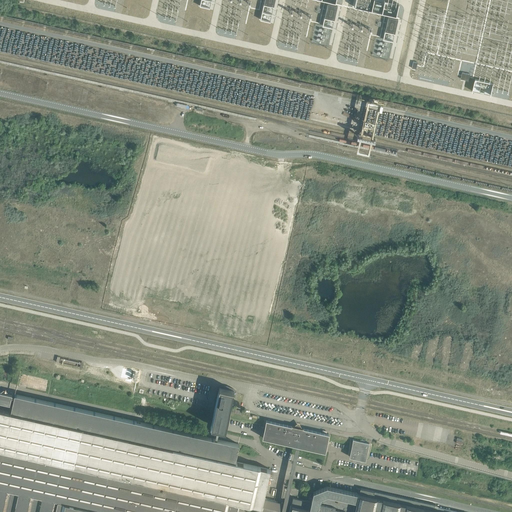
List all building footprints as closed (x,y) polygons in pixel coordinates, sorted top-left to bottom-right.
[(355,0),(354,7),(371,11),(373,0),(355,0)] [(327,3),(324,18),(334,20),(337,6),(327,3)] [(388,17),(385,31),(394,33),(398,20),(398,19),(388,17)] [(475,79),(472,91),(491,95),(493,82),(475,79)] [(213,417),(211,425),(225,428),(225,426),(227,420),(227,418),(227,417),(228,411),(229,408),(232,396),(232,394),(233,392),(232,392),(229,390),(228,389),(229,388),(227,387),(226,387),(224,387),(225,389),(223,389),(220,389),(219,389),(213,415),(213,416),(213,417)] [(0,401),(4,403),(10,404),(12,394),(2,392),(0,391),(0,401)] [(0,511),(443,511),(442,511),(439,511),(438,511),(433,510),(433,509),(433,508),(434,507),(434,506),(434,505),(432,504),(423,502),(413,500),(407,499),(395,496),(384,493),(374,491),(369,490),(360,488),(360,489),(359,493),(353,492),(327,486),(313,492),(312,496),(312,497),(311,501),(311,502),(310,501),(305,500),(293,498),(291,506),(291,507),(290,511),(282,511),(280,510),(282,502),(281,502),(276,501),(271,500),(264,498),(263,498),(267,483),(269,474),(269,471),(270,471),(269,471),(270,468),(269,467),(269,468),(269,469),(265,468),(261,467),(258,466),(258,465),(257,465),(257,466),(246,464),(246,463),(247,463),(247,462),(246,462),(245,463),(245,464),(240,462),(235,461),(235,460),(236,456),(237,450),(238,448),(239,444),(238,444),(237,444),(232,443),(227,441),(226,441),(220,440),(215,439),(215,438),(214,438),(214,439),(209,437),(203,436),(202,436),(197,435),(192,433),(191,433),(185,432),(180,431),(179,431),(179,430),(179,431),(173,429),(168,428),(167,428),(162,427),(156,426),(156,425),(155,425),(150,424),(145,423),(144,423),(138,422),(133,420),(132,420),(127,419),(121,418),(121,417),(120,417),(120,418),(115,416),(110,415),(109,415),(103,414),(98,413),(98,412),(97,412),(91,411),(86,410),(85,410),(80,409),(74,407),(73,407),(68,406),(63,405),(62,404),(58,404),(55,403),(53,402),(51,402),(50,402),(45,401),(39,399),(38,399),(33,398),(27,397),(28,397),(27,397),(27,396),(26,397),(21,395),(16,394),(15,394),(13,400),(12,405),(12,406),(11,408),(11,410),(11,411),(2,409),(0,408),(0,511)] [(262,436),(262,437),(325,451),(325,450),(327,440),(329,434),(305,429),(304,428),(300,427),(295,427),(283,424),(266,420),(265,425),(265,426),(265,427),(262,436)] [(351,446),(349,456),(365,460),(367,452),(369,443),(365,442),(360,441),(353,440),(351,446)] [(291,463),(295,464),(300,446),(295,444),(291,463)]
